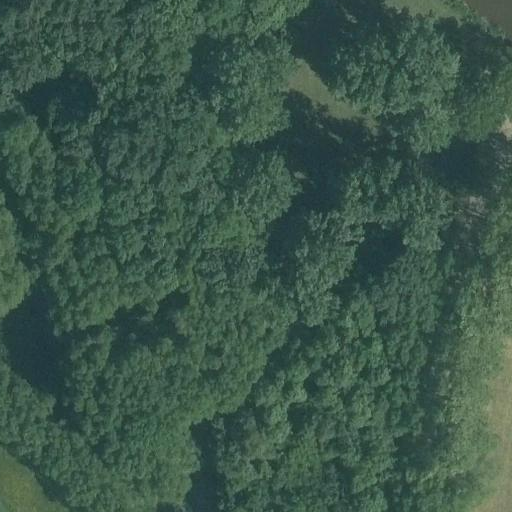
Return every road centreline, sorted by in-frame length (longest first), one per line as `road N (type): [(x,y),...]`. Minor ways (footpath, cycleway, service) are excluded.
road 1 (unknown): [(0,128),(87,372),(189,511)]
road 2 (unclassified): [(429,511),(420,352),(428,294),(462,204),(511,139)]
road 3 (tertiary): [(93,511),(0,408)]
